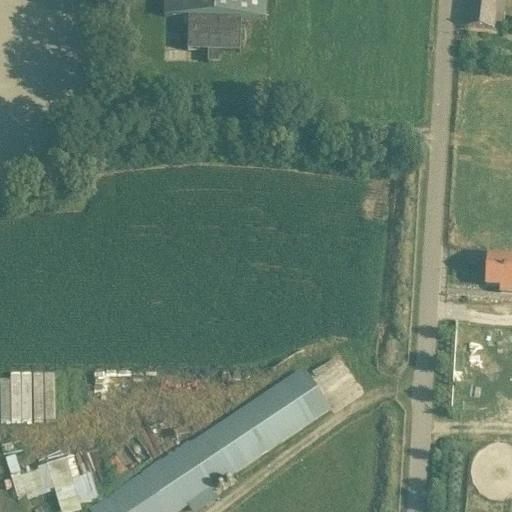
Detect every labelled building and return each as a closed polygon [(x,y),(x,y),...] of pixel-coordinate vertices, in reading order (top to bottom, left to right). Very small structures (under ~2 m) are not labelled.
[(208,53),(208,64),(219,64),(219,52),(240,53),(241,21),(266,21),(266,0),(163,0),(163,17),(188,18),(187,52),(208,53)] [(496,0),(469,0),(467,28),(493,32),(496,0)] [(511,260),(489,259),(487,287),(501,288),(501,293),(511,294),(511,260)] [(56,374),(9,376),(9,382),(0,382),(0,419),(0,425),(57,423),(56,374)] [(208,491),(330,410),(308,377),(104,511),(176,511),(189,504),(194,511),(198,511),(215,501),(208,491)] [(12,476),(18,503),(59,493),(63,511),(64,511),(102,503),(95,474),(82,477),(78,460),(12,476)]
